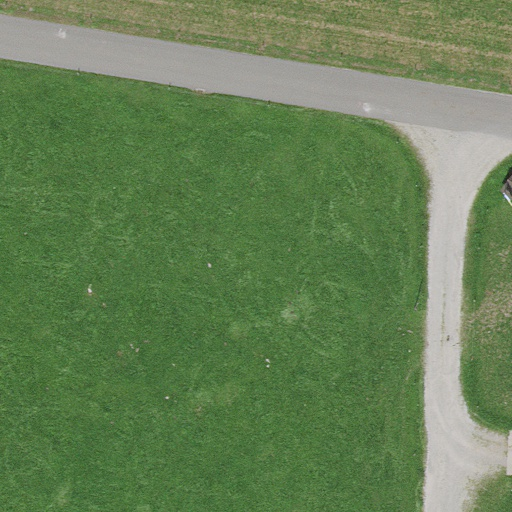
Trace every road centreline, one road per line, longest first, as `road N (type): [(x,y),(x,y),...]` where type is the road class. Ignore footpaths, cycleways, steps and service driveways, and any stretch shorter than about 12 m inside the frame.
road 1 (tertiary): [(511,120),(0,35)]
road 2 (track): [(458,110),(452,511)]
